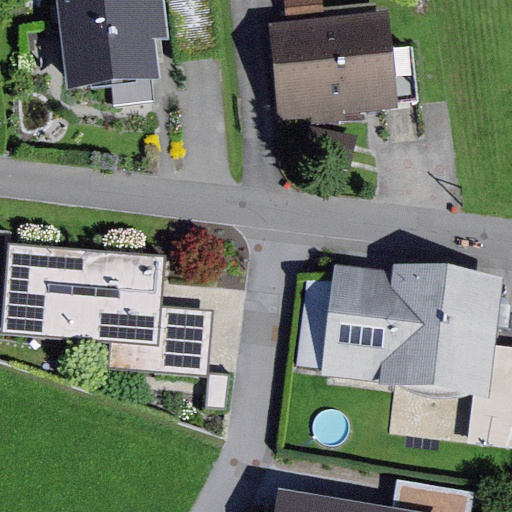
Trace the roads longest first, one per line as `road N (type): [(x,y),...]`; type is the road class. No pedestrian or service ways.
road 1 (residential): [(223,511),(251,466),(269,409),(281,208)]
road 2 (residential): [(0,173),(281,208)]
road 3 (residential): [(281,208),(511,237)]
